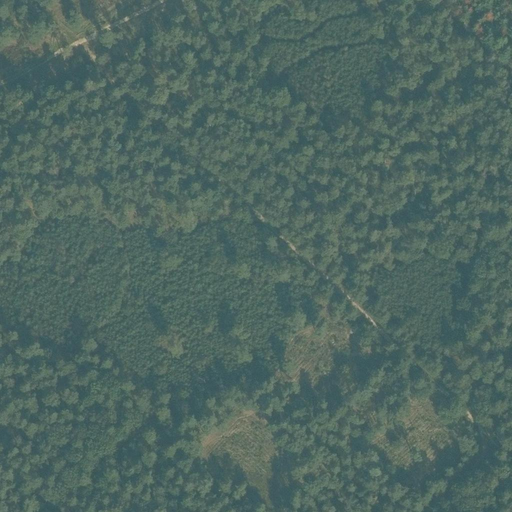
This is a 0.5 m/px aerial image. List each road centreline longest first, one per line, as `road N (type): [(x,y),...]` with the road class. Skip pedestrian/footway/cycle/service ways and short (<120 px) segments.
road 1 (track): [(494,439),(76,43)]
road 2 (track): [(0,411),(76,479),(142,424),(236,511)]
